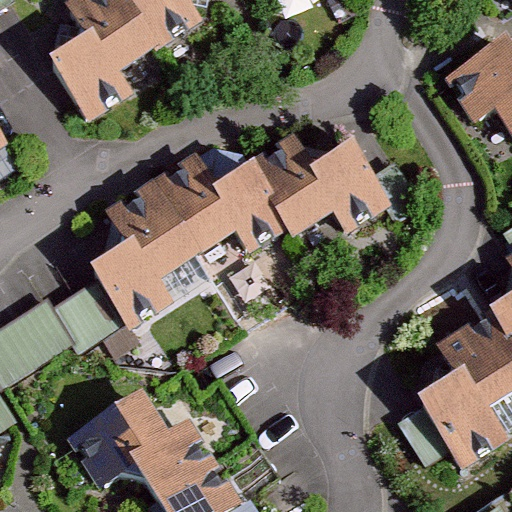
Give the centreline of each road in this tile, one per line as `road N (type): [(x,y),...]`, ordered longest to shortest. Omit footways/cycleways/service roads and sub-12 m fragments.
road 1 (residential): [(381,61),(452,159),(472,215),(451,267),(382,311),(341,369),(333,414),(344,511)]
road 2 (residential): [(0,241),(195,114),(319,101),(381,61)]
